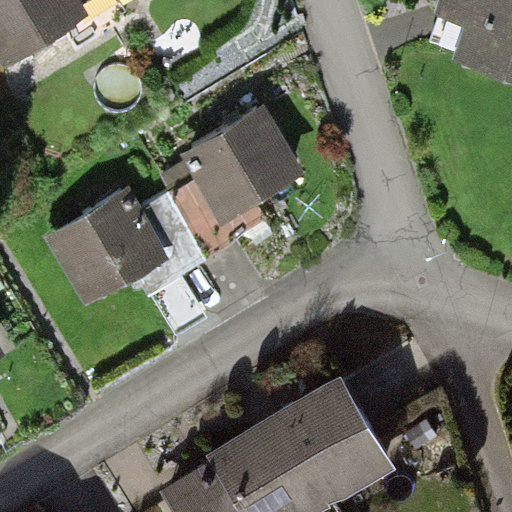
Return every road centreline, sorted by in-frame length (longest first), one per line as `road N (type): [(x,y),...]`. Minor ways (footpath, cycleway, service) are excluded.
road 1 (residential): [(0,490),(339,285),(445,283)]
road 2 (residential): [(445,283),(333,0)]
road 3 (residential): [(511,482),(445,283)]
